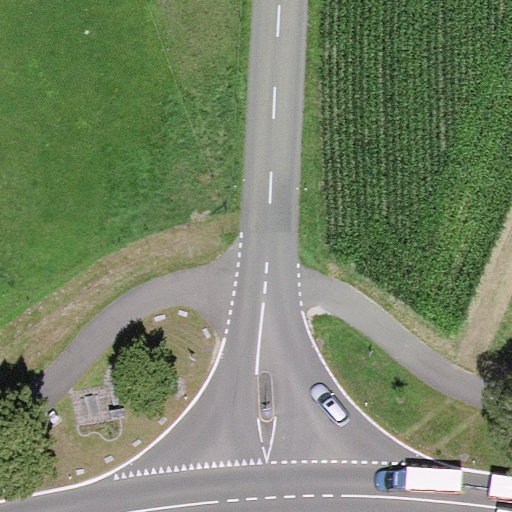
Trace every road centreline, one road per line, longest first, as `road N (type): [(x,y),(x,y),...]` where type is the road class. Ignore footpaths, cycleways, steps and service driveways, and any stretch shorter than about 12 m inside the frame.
road 1 (track): [(0,418),(129,311),(264,280),(344,304),(459,392),(511,402)]
road 2 (tertiary): [(267,499),(264,280),(280,0)]
road 3 (primary): [(267,499),(371,496),(511,507)]
